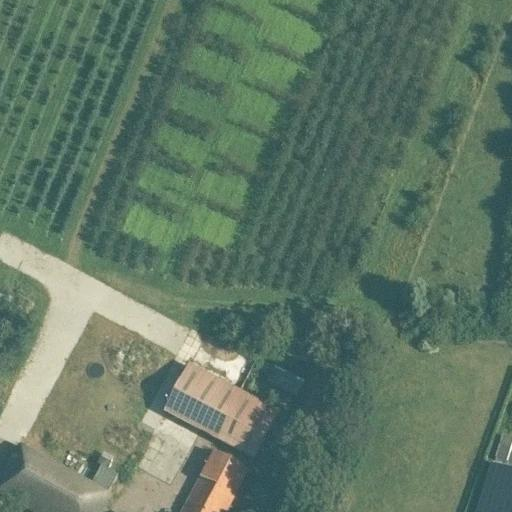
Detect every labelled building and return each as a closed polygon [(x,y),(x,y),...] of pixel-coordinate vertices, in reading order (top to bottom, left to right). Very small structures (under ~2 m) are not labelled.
[(235,453),(261,404),(190,366),(164,415),(235,453)] [(314,389),(287,445),(313,458),(341,401),(314,389)] [(254,463),(280,414),(261,404),(235,453),(254,463)] [(20,451),(0,487),(0,495),(31,511),(102,511),(111,496),(110,496),(108,495),(117,478),(107,473),(111,466),(101,460),(97,467),(101,469),(90,489),(87,487),(20,451)] [(227,511),(249,472),(230,462),(215,454),(183,511),(227,511)] [(511,511),(511,473),(491,467),(477,511),(511,511)]
